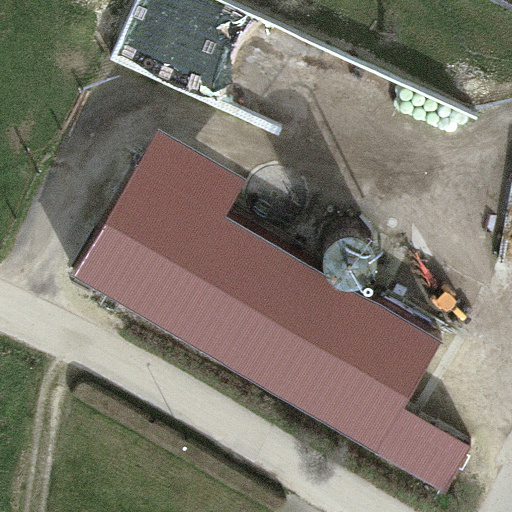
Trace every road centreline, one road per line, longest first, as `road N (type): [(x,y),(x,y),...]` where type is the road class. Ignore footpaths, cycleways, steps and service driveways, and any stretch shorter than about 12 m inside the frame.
road 1 (track): [(511,422),(461,294),(388,250),(373,178),(204,99),(121,123),(39,332)]
road 2 (residential): [(356,511),(0,313)]
